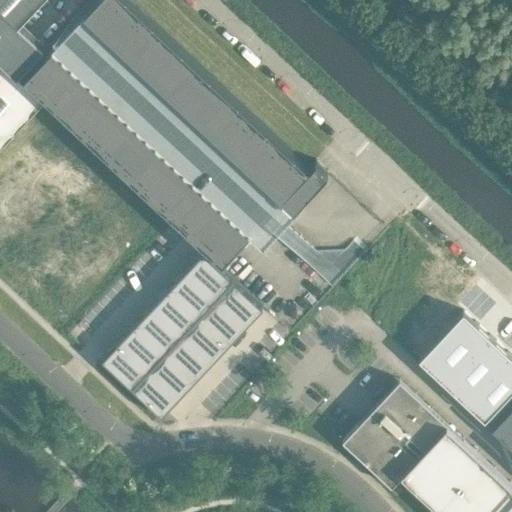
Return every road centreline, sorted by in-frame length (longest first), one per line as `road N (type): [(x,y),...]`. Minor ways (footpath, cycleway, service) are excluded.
road 1 (residential): [(378,511),(332,472),(285,450),(245,443),(157,448),(115,435),(0,327)]
road 2 (residential): [(511,287),(204,0)]
road 3 (unknown): [(245,443),(310,364),(368,340),(397,355),(511,458)]
